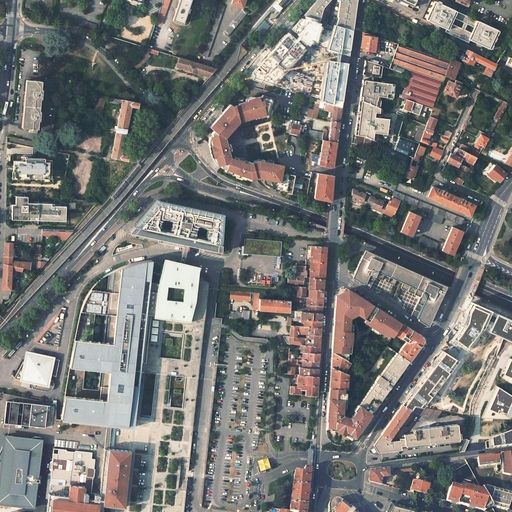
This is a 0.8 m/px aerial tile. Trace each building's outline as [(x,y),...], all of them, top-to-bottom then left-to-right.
[(169,0),(162,0),(155,22),(162,24),(169,0)] [(190,0),(179,0),(172,19),(182,23),(190,0)] [(277,0),(272,6),(278,12),(282,8),(281,7),(277,4),(281,0),(277,0)] [(318,20),(320,21),(322,14),(321,13),(322,9),(330,0),(337,0),(339,0),(336,18),(338,18),(335,26),(343,28),(352,31),(353,23),(356,7),(356,0),(317,0),(304,16),(305,16),(313,19),(318,20)] [(387,0),(410,9),(413,0),(381,0),(385,1),(385,0),(387,0)] [(454,0),(454,1),(470,9),(474,0),(454,0)] [(490,49),(499,31),(437,2),(428,21),(438,25),(448,30),(446,32),(470,43),(471,40),(480,45),(490,49)] [(224,6),(218,3),(200,55),(207,57),(224,6)] [(247,13),(243,9),(223,32),(227,36),(247,13)] [(96,25),(67,16),(65,22),(94,32),(96,25)] [(318,20),(305,16),(305,19),(301,18),(292,29),(310,47),(314,42),(318,44),(323,27),(322,27),(322,24),(317,23),(318,20)] [(268,26),(264,23),(254,34),(258,38),(268,26)] [(348,59),(352,31),(335,26),(328,51),(337,54),(337,57),(336,64),(327,62),(322,101),(326,103),(333,105),(341,107),(348,59)] [(308,50),(289,32),(249,78),(274,86),(308,50)] [(364,33),(362,32),(361,42),(360,51),(375,52),(376,37),(364,33)] [(450,61),(398,44),(392,63),(412,70),(417,72),(406,97),(432,106),(442,80),(443,80),(445,75),(450,61)] [(146,47),(132,63),(137,69),(147,58),(149,56),(148,55),(147,54),(149,52),(149,48),(146,47)] [(497,63),(467,49),(464,54),(462,52),(461,55),(460,57),(462,58),(462,60),(472,64),(474,62),(478,64),(479,62),(486,65),(483,73),(484,73),(491,76),(495,66),(497,63)] [(461,61),(452,57),(450,61),(445,75),(449,77),(454,79),(460,62),(461,61)] [(208,66),(179,58),(177,67),(203,75),(209,77),(216,69),(208,66)] [(372,76),(377,76),(378,73),(380,73),(381,65),(368,61),(364,60),(363,65),(362,74),(370,75),(372,76)] [(417,72),(412,70),(410,75),(401,95),(406,97),(417,72)] [(454,79),(449,77),(444,91),(456,97),(460,85),(454,82),(455,80),(454,79)] [(363,85),(361,84),(360,92),(359,96),(362,96),(361,100),(360,111),(375,112),(379,112),(379,107),(376,106),(377,99),(377,96),(385,96),(389,97),(390,91),(393,91),(394,84),(372,81),(370,80),(364,80),(363,85)] [(41,82),(27,81),(23,128),(29,128),(29,133),(36,134),(38,118),(39,119),(39,115),(38,115),(40,97),(41,97),(41,93),(40,93),(41,82)] [(261,96),(247,100),(247,102),(237,104),(237,105),(234,106),(238,121),(242,120),(242,119),(248,118),(249,118),(256,116),(260,114),(261,115),(264,114),(264,113),(269,111),(273,99),(261,95),(261,96)] [(104,98),(97,96),(94,110),(101,111),(104,98)] [(116,127),(126,128),(130,106),(137,108),(138,103),(107,97),(107,101),(121,104),(118,118),(116,127)] [(407,110),(410,111),(410,109),(412,109),(412,111),(418,114),(422,104),(406,98),(402,108),(407,110)] [(507,104),(503,102),(501,106),(500,106),(497,111),(498,111),(493,120),(497,122),(507,104)] [(333,105),(326,103),(324,108),(323,108),(323,109),(332,112),(333,105)] [(230,104),(210,128),(214,132),(216,133),(217,132),(224,138),(238,121),(234,106),(232,106),(230,104)] [(341,107),(333,105),(332,112),(331,121),(339,122),(340,114),(341,107)] [(438,109),(433,107),(432,107),(429,117),(434,120),(438,109)] [(359,115),(357,135),(365,136),(372,139),(372,135),(377,136),(377,133),(383,133),(384,133),(384,132),(389,132),(391,119),(374,117),(359,115)] [(434,120),(429,117),(424,129),(430,132),(435,120),(434,120)] [(339,122),(331,121),(328,141),(336,142),(338,127),(339,122)] [(496,124),(493,122),(486,135),(489,136),(496,124)] [(293,124),(291,123),(290,130),(289,133),(298,135),(299,132),(302,132),(303,126),(297,124),(293,124)] [(323,133),(309,130),(308,137),(322,140),(325,140),(326,131),(325,131),(325,129),(323,129),(323,133)] [(430,132),(424,129),(419,142),(420,143),(426,145),(431,132),(430,132)] [(221,168),(225,169),(229,157),(227,148),(224,138),(217,132),(216,133),(214,132),(212,135),(212,137),(210,138),(212,145),(211,145),(211,146),(212,152),(214,157),(216,157),(218,164),(221,164),(221,168)] [(486,135),(481,132),(478,138),(476,143),(477,144),(475,147),(478,148),(480,146),(482,147),(489,136),(486,135)] [(355,135),(352,135),(351,143),(356,145),(365,148),(374,151),(375,141),(372,139),(365,136),(357,135),(355,135)] [(443,136),(440,135),(439,138),(443,142),(446,144),(448,139),(443,136)] [(418,145),(418,144),(400,136),(396,144),(397,144),(396,146),(395,147),(393,147),(392,148),(408,156),(410,157),(413,158),(417,146),(418,145)] [(311,159),(305,158),(304,164),(317,166),(319,165),(333,168),(334,155),(336,142),(328,141),(325,140),(322,140),(320,153),(319,152),(318,155),(312,154),(311,159)] [(468,148),(461,145),(459,149),(464,152),(466,153),(468,148)] [(415,166),(418,157),(420,157),(421,155),(423,148),(417,146),(413,158),(410,157),(407,168),(406,168),(403,177),(412,180),(417,166),(415,166)] [(435,148),(432,147),(428,156),(438,160),(443,151),(441,150),(435,148)] [(459,149),(455,147),(452,154),(461,158),(464,152),(459,149)] [(466,153),(464,152),(461,158),(461,159),(472,165),(476,158),(473,156),(466,153)] [(452,154),(450,153),(443,168),(446,170),(453,174),(459,162),(461,159),(461,158),(452,154)] [(225,169),(224,171),(234,174),(234,173),(242,176),(242,177),(250,179),(251,175),(253,175),(256,174),(256,177),(258,177),(260,176),(265,178),(264,181),(278,191),(280,191),(287,193),(306,197),(306,196),(309,186),(310,178),(282,172),(282,168),(280,167),(281,164),(264,161),(263,161),(260,162),(260,160),(253,162),(243,159),(243,160),(238,158),(239,157),(235,156),(234,158),(229,157),(225,169)] [(44,176),(49,176),(49,162),(45,162),(45,159),(45,158),(25,157),(25,161),(13,160),(13,171),(14,171),(14,177),(20,177),(20,176),(28,176),(28,178),(44,178),(44,176)] [(44,176),(44,178),(51,179),(52,159),(45,159),(45,162),(49,162),(49,176),(44,176)] [(470,168),(459,162),(453,174),(450,180),(461,185),(470,168)] [(505,174),(495,165),(487,175),(492,180),(494,179),(496,181),(498,183),(505,174)] [(446,170),(443,168),(440,174),(441,176),(448,179),(449,178),(448,177),(448,176),(445,174),(446,170)] [(332,176),(317,173),(314,198),(330,202),(331,189),(332,176)] [(452,197),(431,187),(426,197),(469,216),(473,206),(452,197)] [(358,191),(354,190),(352,190),(352,195),(353,196),(352,200),(360,203),(364,202),(366,203),(367,203),(369,197),(367,196),(367,195),(363,193),(360,194),(357,193),(358,191)] [(463,220),(394,192),(392,198),(394,199),(400,201),(405,203),(429,212),(443,218),(465,227),(467,223),(463,220)] [(12,216),(17,216),(17,219),(28,219),(28,217),(50,218),(49,221),(61,221),(61,219),(65,219),(66,207),(61,206),(51,206),(51,204),(27,202),(28,196),(19,196),(18,204),(14,204),(13,210),(12,210),(12,216)] [(376,198),(372,197),(369,197),(367,203),(366,203),(364,206),(376,211),(381,209),(384,210),(387,204),(384,203),(384,201),(380,200),(377,201),(375,200),(376,198)] [(400,201),(394,199),(393,202),(392,202),(390,204),(387,204),(384,210),(383,214),(389,217),(394,214),(400,201)] [(133,227),(128,233),(220,252),(221,245),(219,244),(221,216),(156,203),(135,227),(133,227)] [(443,218),(429,212),(426,220),(440,225),(443,218)] [(419,217),(409,213),(400,233),(410,237),(419,217)] [(462,232),(452,228),(441,251),(451,256),(457,244),(462,232)] [(64,241),(73,231),(42,229),(41,236),(58,237),(57,240),(64,241)] [(438,244),(420,236),(417,243),(435,251),(438,244)] [(244,238),(243,254),(280,257),(282,241),(244,238)] [(12,243),(4,243),(4,256),(12,257),(12,243)] [(40,258),(41,245),(35,245),(34,256),(30,256),(30,258),(40,258)] [(326,248),(310,246),(310,259),(309,261),(309,278),(323,279),(325,263),(326,248)] [(396,288),(416,297),(417,294),(418,295),(420,295),(420,297),(421,298),(420,300),(420,302),(418,301),(411,316),(428,326),(432,317),(442,294),(443,291),(441,286),(365,252),(363,252),(353,274),(353,275),(353,276),(353,277),(354,278),(369,288),(373,281),(370,279),(372,276),(373,275),(375,275),(375,276),(376,276),(376,277),(377,277),(378,276),(377,280),(396,288)] [(12,257),(4,256),(3,262),(3,264),(25,268),(27,269),(29,262),(12,261),(12,257)] [(69,368),(61,418),(107,423),(108,423),(110,423),(132,425),(140,355),(145,315),(163,317),(163,316),(205,321),(206,306),(208,282),(197,279),(199,267),(164,259),(162,267),(146,261),(133,263),(119,269),(104,277),(96,283),(91,289),(84,301),(81,311),(75,340),(69,368)] [(25,268),(3,264),(1,299),(7,299),(8,289),(10,289),(11,269),(24,272),(25,268)] [(306,278),(303,278),(303,284),(304,284),(304,283),(305,282),(305,279),(309,279),(308,289),(323,290),(323,285),(323,279),(309,278),(306,278)] [(304,288),(296,287),(296,297),(304,297),(305,289),(304,288)] [(323,290),(308,289),(307,298),(322,299),(322,295),(323,290)] [(258,293),(231,291),(230,298),(253,300),(252,309),(257,310),(258,299),(258,293)] [(387,315),(349,291),(348,293),(346,293),(344,293),(342,293),(339,295),(337,296),(335,296),(334,320),(349,321),(349,319),(359,316),(372,324),(370,326),(382,334),(384,332),(389,335),(392,337),(394,335),(400,324),(387,315)] [(296,297),(292,296),(291,299),(291,306),(302,307),(303,305),(303,301),(306,301),(307,298),(304,297),(296,297)] [(307,298),(306,301),(306,305),(321,306),(322,303),(322,299),(307,298)] [(289,301),(258,299),(257,310),(288,312),(289,301)] [(484,330),(511,342),(511,319),(474,303),(471,309),(469,313),(466,323),(461,328),(451,340),(462,348),(469,352),(484,330)] [(242,312),(229,311),(229,318),(245,320),(248,320),(249,310),(242,309),(242,312)] [(294,311),(291,311),(290,318),(300,319),(320,322),(321,317),(321,313),(294,311)] [(320,322),(300,319),(300,323),(303,323),(302,328),(305,328),(320,329),(320,325),(320,322)] [(349,321),(334,320),(332,336),(331,352),(347,361),(347,353),(350,353),(352,324),(349,324),(349,321)] [(420,337),(400,324),(394,335),(406,342),(397,354),(408,362),(419,347),(421,344),(420,337)] [(302,328),(290,327),(289,337),(297,338),(297,335),(305,335),(305,328),(302,328)] [(320,329),(305,328),(305,335),(319,336),(320,333),(320,329)] [(305,346),(319,346),(319,341),(319,336),(305,335),(305,339),(305,346)] [(289,337),(282,336),(282,338),(287,345),(289,345),(290,345),(299,345),(305,346),(305,339),(297,338),(289,337)] [(305,346),(299,345),(299,353),(302,353),(318,354),(318,352),(319,346),(305,346)] [(422,407),(459,362),(454,358),(445,351),(404,405),(410,410),(413,406),(422,407)] [(347,361),(331,352),(331,354),(330,367),(345,373),(350,364),(347,361)] [(49,375),(53,358),(27,353),(26,356),(15,378),(30,381),(29,388),(46,392),(48,391),(50,391),(52,389),(53,387),(54,385),(54,384),(53,382),(52,380),(51,379),(48,378),(49,375)] [(318,354),(302,353),(302,361),(318,361),(318,360),(318,354)] [(357,406),(370,415),(372,412),(381,400),(389,388),(402,371),(408,362),(397,354),(395,353),(357,406)] [(59,360),(53,358),(49,375),(56,376),(59,360)] [(511,383),(511,359),(508,358),(500,376),(511,383)] [(318,361),(302,361),(301,365),(301,368),(317,369),(317,365),(318,361)] [(345,373),(330,367),(329,377),(329,387),(332,388),(343,389),(347,389),(348,374),(345,373)] [(298,374),(316,376),(317,375),(317,369),(301,368),(298,368),(298,371),(298,374)] [(298,374),(296,374),(296,386),(289,386),(288,394),(315,396),(315,392),(316,381),(316,376),(298,374)] [(511,419),(511,416),(511,395),(496,385),(481,418),(511,419)] [(328,433),(328,431),(332,388),(329,387),(327,415),(326,433),(326,437),(328,440),(330,442),(333,444),(335,445),(338,446),(341,446),(344,446),(347,445),(349,443),(352,441),(349,439),(348,440),(347,441),(345,442),(344,442),(343,443),(342,443),(340,443),(338,443),(337,442),(336,442),(335,442),(334,441),(333,440),(332,439),(330,438),(330,436),(329,435),(328,433)] [(348,440),(349,439),(352,441),(361,428),(370,415),(357,406),(353,411),(354,413),(350,419),(341,414),(342,406),(344,406),(345,394),(343,393),(343,389),(332,388),(328,431),(328,433),(329,435),(330,436),(330,438),(332,439),(333,440),(334,441),(335,442),(336,442),(337,442),(338,443),(340,443),(342,443),(343,443),(344,442),(345,442),(347,441),(348,440)] [(315,401),(315,396),(288,394),(287,408),(289,408),(289,415),(292,416),(291,429),(307,430),(309,401),(315,401)] [(46,426),(47,403),(6,401),(5,423),(46,426)] [(404,405),(401,404),(391,419),(380,435),(389,441),(408,413),(410,410),(404,405)] [(437,418),(442,411),(422,407),(413,406),(408,413),(437,418)] [(457,425),(412,430),(412,434),(403,435),(404,438),(399,439),(399,441),(390,442),(389,441),(380,435),(374,442),(372,445),(373,446),(377,453),(379,453),(401,450),(401,446),(459,440),(457,425)] [(487,448),(511,446),(511,430),(486,442),(487,448)] [(6,435),(4,435),(3,443),(0,465),(0,469),(0,511),(3,511),(11,510),(12,505),(26,506),(26,505),(28,505),(28,506),(34,507),(36,484),(35,484),(35,481),(39,482),(39,479),(36,478),(36,475),(38,475),(42,441),(34,440),(34,439),(6,435)] [(469,441),(465,439),(459,452),(464,451),(468,444),(469,441)] [(377,453),(373,446),(372,447),(370,450),(372,455),(377,455),(379,455),(379,453),(377,453)] [(49,482),(49,489),(50,491),(50,493),(48,493),(46,511),(102,511),(103,505),(124,507),(130,456),(130,451),(108,448),(106,448),(104,448),(99,488),(92,488),(93,472),(95,471),(96,464),(95,462),(95,456),(92,455),(92,452),(76,450),(74,451),(67,450),(66,449),(58,448),(58,453),(53,453),(52,460),(50,463),(49,469),(51,471),(50,480),(48,481),(49,482)] [(503,473),(510,475),(511,470),(509,452),(500,453),(501,455),(489,456),(476,458),(477,467),(485,466),(485,467),(487,466),(502,464),(503,473)] [(266,461),(263,460),(260,463),(260,465),(257,466),(259,473),(266,471),(265,468),(268,466),(268,463),(266,461)] [(293,483),(309,485),(310,477),(310,468),(304,468),(303,472),(295,470),(295,472),(293,483)] [(389,476),(388,469),(382,469),(379,470),(379,469),(375,470),(370,471),(369,481),(380,484),(382,477),(389,476)] [(460,485),(462,479),(456,477),(454,484),(460,486),(460,485)] [(427,484),(412,480),(410,492),(413,492),(413,491),(425,494),(427,484)] [(290,502),(307,504),(308,494),(309,485),(293,483),(290,502)] [(480,490),(460,485),(460,486),(454,484),(453,488),(449,502),(460,505),(461,503),(464,504),(463,506),(468,507),(468,505),(472,506),(472,508),(484,511),(484,509),(485,507),(490,504),(487,500),(483,491),(480,490)] [(490,505),(491,506),(507,511),(510,496),(511,493),(484,486),(481,488),(483,491),(487,500),(490,504),(490,505)] [(355,511),(347,505),(340,500),(339,499),(337,499),(334,499),(332,500),(330,501),(329,502),(328,504),(328,506),(328,508),(328,510),(327,511),(355,511)] [(305,511),(307,504),(290,502),(289,511),(294,511),(305,511)]
